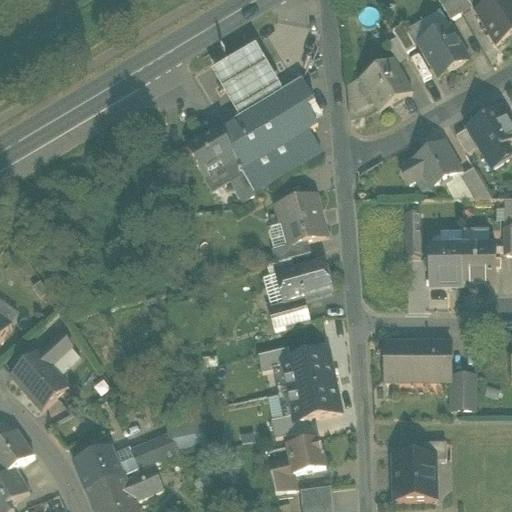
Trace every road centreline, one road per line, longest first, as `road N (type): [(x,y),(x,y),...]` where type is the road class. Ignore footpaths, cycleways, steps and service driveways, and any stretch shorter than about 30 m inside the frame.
road 1 (primary): [(0,154),(258,0)]
road 2 (residential): [(345,165),(511,72)]
road 3 (residential): [(370,511),(358,327)]
road 4 (residential): [(345,165),(326,0)]
road 5 (residential): [(358,327),(345,165)]
road 6 (residential): [(358,327),(511,325)]
road 7 (residential): [(0,404),(49,457),(78,511)]
